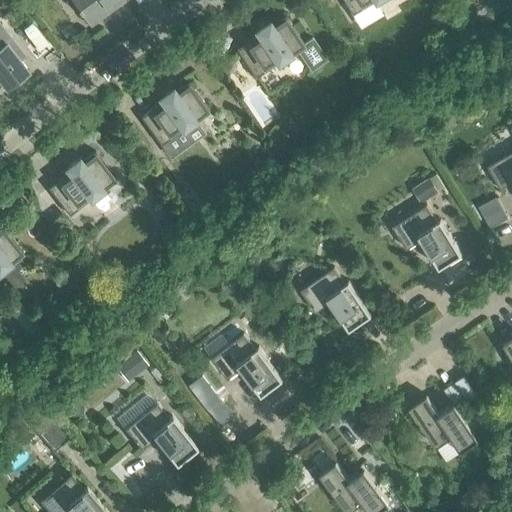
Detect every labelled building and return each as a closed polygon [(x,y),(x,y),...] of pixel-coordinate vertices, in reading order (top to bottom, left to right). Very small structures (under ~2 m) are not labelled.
[(115,0),(79,0),(80,1),(75,4),(78,9),(77,10),(80,14),(81,13),(90,25),(119,4),(115,0)] [(342,0),(351,15),(374,1),(376,5),(384,0),(342,0)] [(310,70),(326,59),(312,38),(303,44),(285,16),(271,26),(268,22),(255,31),(257,35),(235,49),(254,78),(276,63),(279,67),(293,58),(290,54),(297,50),(310,70)] [(449,36),(458,30),(451,20),(442,25),(449,36)] [(30,23),(23,29),(26,35),(38,50),(47,42),(35,28),(30,23)] [(13,53),(18,49),(0,25),(0,81),(6,89),(28,72),(13,53)] [(195,120),(208,110),(188,82),(174,92),(172,88),(158,98),(161,101),(140,117),(160,145),(181,129),(184,133),(197,124),(195,120)] [(284,126),(279,130),(280,135),(285,139),(290,137),(292,131),(289,126),(284,126)] [(102,189),(115,178),(94,151),(81,162),(78,158),(65,168),(68,172),(47,188),(68,215),(89,199),(92,202),(105,192),(102,189)] [(511,151),(487,165),(500,189),(511,181),(511,151)] [(429,178),(413,189),(421,202),(438,192),(429,178)] [(496,197),(478,207),(490,227),(507,217),(496,197)] [(426,204),(392,226),(406,249),(421,239),(439,267),(462,253),(440,219),(437,221),(426,204)] [(167,215),(157,223),(165,232),(175,224),(167,215)] [(10,262),(23,252),(1,225),(0,225),(0,276),(13,266),(10,262)] [(334,267),(300,290),(315,312),(330,301),(349,329),(371,314),(348,281),(345,283),(334,267)] [(243,333),(211,357),(227,379),(241,368),(261,395),(283,378),(259,346),(255,349),(243,333)] [(511,337),(502,343),(511,359),(511,337)] [(136,350),(116,366),(127,381),(148,365),(136,350)] [(451,436),(461,450),(479,438),(455,403),(439,414),(426,395),(409,407),(436,446),(451,436)] [(155,402),(124,428),(140,449),(154,437),(175,464),(196,447),(171,415),(168,418),(155,402)] [(68,438),(52,420),(37,433),(53,451),(68,438)] [(347,511),(362,502),(369,511),(376,511),(390,503),(364,468),(349,480),(336,462),(319,474),(347,511)] [(70,474),(39,501),(48,511),(66,511),(70,509),(72,511),(107,511),(86,486),(83,489),(70,474)] [(449,511),(448,501),(439,502),(439,511),(449,511)]
